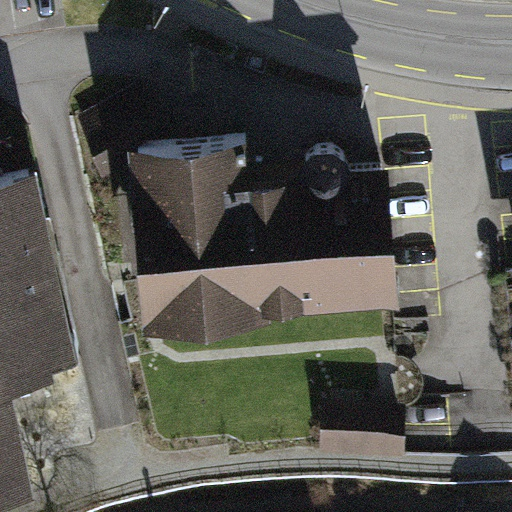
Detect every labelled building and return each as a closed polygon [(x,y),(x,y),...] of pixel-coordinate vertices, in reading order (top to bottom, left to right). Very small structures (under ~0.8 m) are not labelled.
[(150,123),(129,85),(82,116),(105,172),(125,157),(129,133),(150,123)] [(246,132),(139,141),(149,275),(157,305),(196,303),(196,291),(229,289),(231,300),(260,297),(260,286),(286,284),(286,289),(366,282),(365,270),(390,269),(381,161),(348,164),(344,149),(332,142),(317,143),(306,152),(304,167),(242,172),(239,140),(246,140),(246,132)] [(0,478),(22,473),(0,369),(0,363),(74,348),(78,344),(74,324),(69,322),(62,323),(29,168),(0,174),(0,478)] [(413,446),(449,445),(447,394),(411,396),(413,446)] [(398,405),(330,403),(329,438),(397,440),(398,405)]
